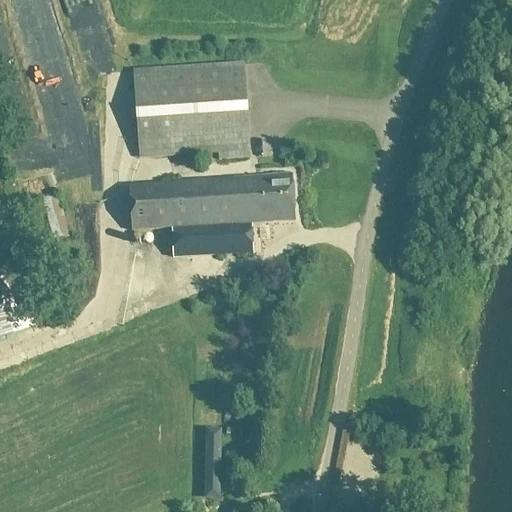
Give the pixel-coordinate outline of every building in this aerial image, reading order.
[(66,0),(74,25),(88,20),(81,0),(66,0)] [(243,65),(133,73),(139,160),(218,154),(218,161),(250,159),(243,65)] [(292,177),(129,189),(132,235),(171,232),(174,261),(254,255),(252,226),(295,222),(292,177)] [(36,247),(51,244),(69,240),(58,199),(26,206),(36,247)] [(0,342),(42,326),(0,215),(0,342)] [(245,410),(227,410),(226,436),(244,436),(245,410)] [(226,471),(229,477),(238,472),(234,466),(226,471)]
